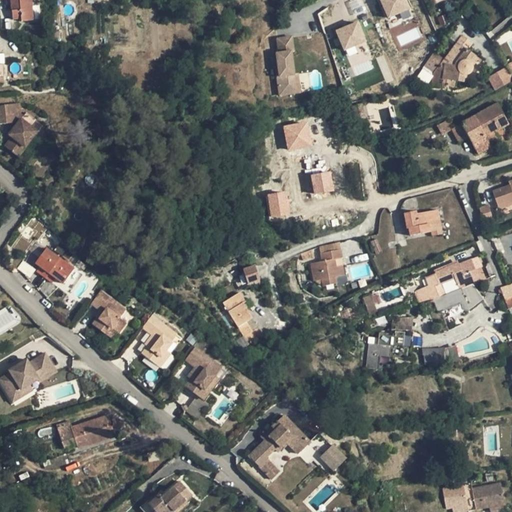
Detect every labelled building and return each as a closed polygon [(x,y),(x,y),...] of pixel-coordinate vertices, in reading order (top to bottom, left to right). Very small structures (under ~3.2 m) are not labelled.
[(31,0),(10,0),(13,20),(21,19),(22,22),(33,20),(31,0)] [(380,0),(386,18),(400,13),(402,19),(412,16),(406,0),(380,0)] [(343,50),(367,41),(358,20),(335,29),(343,50)] [(277,35),(278,51),(297,50),(296,34),(277,35)] [(457,82),(463,83),(464,75),(467,75),(469,74),(471,73),(473,71),(473,68),(473,66),(472,64),(471,62),(476,56),(467,50),(472,43),(462,36),(444,60),(433,52),(424,66),(433,73),(431,87),(442,88),(443,85),(454,87),(455,81),(457,82)] [(278,51),(280,74),(299,73),(297,50),(278,51)] [(506,68),(488,76),(494,89),(511,81),(506,68)] [(299,73),(280,74),(276,74),(278,95),(303,94),(301,73),(299,73)] [(5,147),(18,157),(38,132),(31,126),(36,120),(26,113),(21,119),(20,103),(4,105),(0,106),(0,124),(18,122),(9,135),(12,137),(5,147)] [(497,104),(452,129),(459,142),(469,137),(478,154),(491,147),(489,144),(485,137),(495,131),(508,124),(497,104)] [(283,125),(287,150),(313,146),(308,121),(283,125)] [(443,134),(452,129),(447,121),(438,127),(443,134)] [(499,139),(495,131),(485,137),(489,144),(499,139)] [(311,173),(313,193),(334,192),(332,171),(311,173)] [(511,181),(508,182),(509,185),(492,192),(494,197),(497,206),(505,203),(506,207),(511,204),(511,181)] [(290,214),(286,190),(266,194),(271,218),(290,214)] [(440,223),(438,210),(417,214),(416,211),(407,213),(404,214),(407,229),(409,229),(410,236),(431,232),(429,225),(440,223)] [(429,225),(431,232),(432,235),(443,233),(440,223),(429,225)] [(321,254),(341,250),(340,243),(320,247),(321,254)] [(78,268),(48,246),(32,268),(54,284),(59,278),(67,284),(78,268)] [(344,276),(342,266),(336,267),(335,260),(338,259),(341,259),(343,258),(341,250),(321,254),(322,262),(311,264),(314,282),(321,280),(323,286),(337,283),(335,277),(344,276)] [(432,300),(439,298),(435,286),(442,283),(456,278),(464,275),(475,270),(471,260),(460,264),(459,263),(444,269),(445,270),(426,277),(429,286),(430,289),(419,293),(424,304),(432,300)] [(259,265),(244,269),(250,286),(264,281),(259,265)] [(465,279),(457,282),(460,290),(473,285),(475,284),(472,276),(465,279)] [(446,295),(442,283),(435,286),(439,298),(446,295)] [(511,283),(500,288),(505,301),(511,297),(511,283)] [(484,299),(473,285),(460,290),(446,295),(439,298),(432,300),(437,312),(466,301),(469,311),(484,299)] [(415,291),(416,294),(419,293),(430,289),(429,286),(415,291)] [(101,291),(91,304),(100,311),(104,313),(99,319),(97,317),(92,324),(104,333),(109,326),(116,331),(119,333),(127,323),(120,318),(126,310),(101,291)] [(247,322),(252,319),(243,304),(245,302),(239,293),(223,303),(248,344),(263,336),(258,328),(253,331),(247,322)] [(371,295),(363,298),(370,318),(378,315),(371,295)] [(131,299),(127,305),(134,309),(138,303),(131,299)] [(152,315),(142,328),(152,335),(145,345),(147,347),(142,354),(152,362),(157,355),(161,358),(167,350),(173,343),(171,343),(177,335),(152,315)] [(411,332),(413,318),(393,318),(391,329),(411,332)] [(360,368),(378,370),(379,364),(394,366),(395,357),(410,359),(413,332),(411,332),(391,329),(390,336),(380,334),(378,346),(363,344),(360,368)] [(222,368),(195,348),(186,360),(195,368),(198,370),(190,379),(185,386),(204,400),(226,371),(222,368)] [(445,362),(444,349),(424,352),(426,364),(445,362)] [(161,358),(165,361),(171,354),(167,350),(161,358)] [(54,367),(45,353),(31,362),(29,358),(11,368),(13,372),(0,380),(0,381),(10,398),(22,391),(21,389),(29,384),(37,379),(40,377),(40,376),(54,367)] [(157,355),(152,362),(160,368),(165,361),(161,358),(157,355)] [(56,371),(54,367),(40,376),(40,377),(37,379),(39,382),(56,371)] [(188,377),(190,379),(198,370),(195,368),(188,377)] [(12,402),(32,390),(29,384),(21,389),(22,391),(10,398),(12,402)] [(108,415),(71,427),(77,444),(78,448),(87,445),(87,446),(115,437),(108,415)] [(298,454),(311,443),(284,415),(272,427),(275,430),(264,441),(249,456),(261,468),(269,461),(266,458),(274,450),(277,453),(287,443),(298,454)] [(77,444),(71,427),(69,421),(56,425),(64,449),(77,444)] [(275,430),(272,427),(261,437),(264,441),(275,430)] [(334,471),(347,458),(333,444),(319,457),(334,471)] [(261,468),(261,469),(272,480),(280,472),(269,461),(261,468)] [(160,495),(149,504),(155,511),(172,511),(173,511),(186,500),(193,494),(181,480),(162,497),(160,495)] [(469,511),(489,507),(505,504),(501,483),(472,489),(471,483),(442,488),(446,509),(452,508),(453,511),(468,507),(469,511)] [(288,500),(285,495),(279,499),(282,504),(288,500)] [(178,511),(189,503),(186,500),(173,511),(178,511)]
